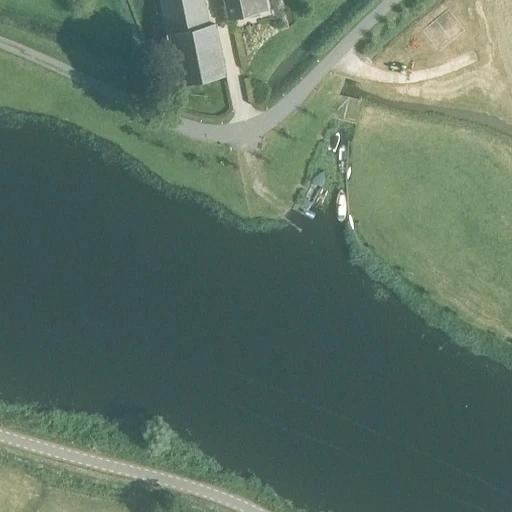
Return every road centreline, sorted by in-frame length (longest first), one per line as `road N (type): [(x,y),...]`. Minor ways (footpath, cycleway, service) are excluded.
road 1 (unclassified): [(0,43),(168,120),(230,133),(284,107),(392,0)]
road 2 (unclassified): [(0,433),(255,511)]
road 3 (track): [(511,190),(484,145),(298,93)]
road 4 (track): [(337,52),(357,69),(387,77),(426,75),(476,56)]
road 5 (track): [(244,130),(219,0)]
